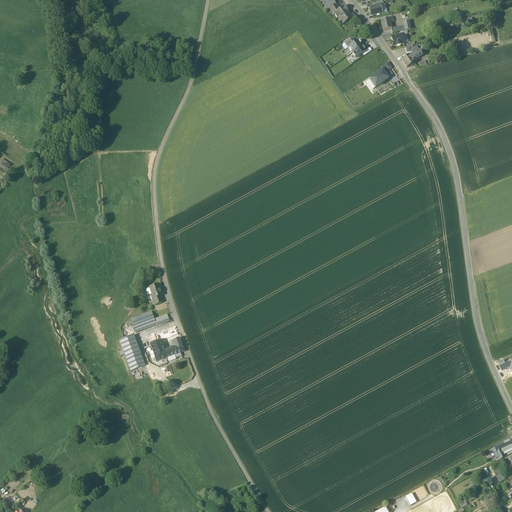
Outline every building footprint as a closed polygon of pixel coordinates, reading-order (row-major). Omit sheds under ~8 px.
[(333,1),(331,0),(322,0),(322,1),(322,0),(321,1),(328,10),(329,9),(336,5),(333,1)] [(374,7),(370,8),(371,12),(370,12),(371,16),(382,14),(380,6),(374,7)] [(347,12),(346,13),(344,9),(340,11),(339,10),(334,14),(337,20),(339,18),(344,25),(352,19),(347,12)] [(389,19),(380,21),(381,25),(380,25),(380,26),(382,26),(383,31),(391,29),(390,22),(392,22),(392,19),(389,19)] [(403,23),(404,27),(404,32),(406,31),(411,30),(409,22),(403,23)] [(398,36),(391,38),(393,46),(396,46),(397,47),(400,46),(400,45),(404,44),(402,35),(398,36)] [(350,40),(344,44),(348,49),(348,48),(353,45),(350,40)] [(353,45),(348,48),(352,54),(362,46),(358,41),(353,45)] [(362,46),(352,54),(355,59),(366,52),(362,46)] [(419,51),(409,56),(401,61),(406,69),(414,63),(413,62),(422,57),(419,51)] [(388,63),(380,68),(382,71),(384,72),(385,71),(386,72),(391,69),(388,63)] [(369,80),(375,88),(380,85),(384,83),(384,82),(388,79),(384,72),(382,71),(369,80)] [(151,296),(154,306),(162,303),(160,297),(162,296),(160,291),(161,290),(159,285),(148,289),(148,290),(151,296)] [(151,312),(131,320),(136,332),(155,325),(156,327),(169,322),(166,316),(154,321),(151,312)] [(164,332),(167,339),(177,335),(175,328),(164,332)] [(167,339),(164,332),(156,335),(159,342),(167,339)] [(165,352),(167,358),(175,355),(184,352),(177,335),(172,337),(177,347),(165,352)] [(145,366),(133,337),(119,342),(131,372),(145,366)] [(161,343),(151,347),(156,362),(167,358),(161,343)] [(511,361),(505,364),(504,362),(499,364),(502,372),(510,368),(511,371),(511,370),(511,361)] [(511,439),(511,441),(495,448),(500,457),(504,455),(503,453),(511,448),(511,439)] [(499,483),(504,480),(498,470),(493,472),(499,483)] [(16,507),(7,498),(4,501),(1,504),(8,511),(17,511),(19,510),(16,507)]
